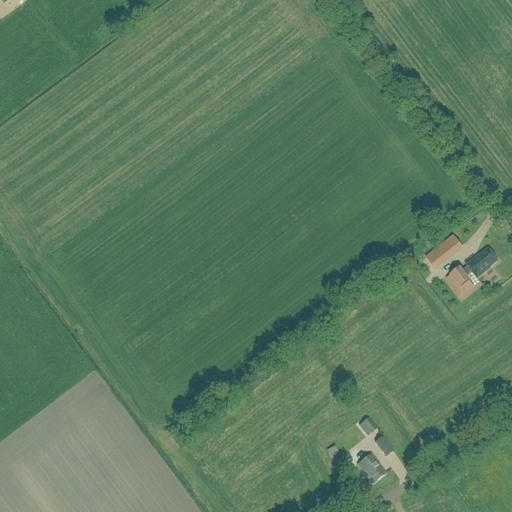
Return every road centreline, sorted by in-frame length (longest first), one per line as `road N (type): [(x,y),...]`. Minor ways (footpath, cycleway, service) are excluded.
road 1 (unclassified): [(511,228),(336,0)]
road 2 (unclassified): [(354,511),(511,418)]
